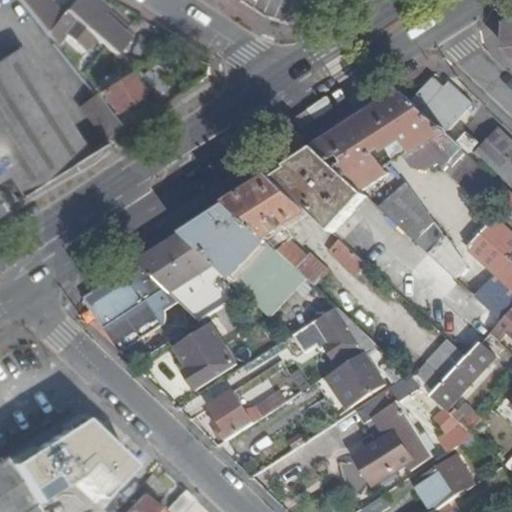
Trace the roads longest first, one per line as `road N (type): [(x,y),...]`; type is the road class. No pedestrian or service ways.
road 1 (primary): [(19,297),(312,108)]
road 2 (primary): [(288,77),(0,259)]
road 3 (residential): [(19,297),(243,511)]
road 4 (primary): [(312,108),(441,23)]
road 5 (residential): [(168,0),(288,77)]
road 6 (primary): [(407,0),(288,77)]
